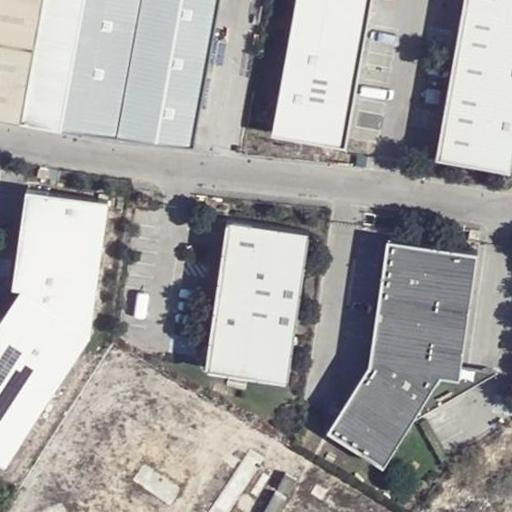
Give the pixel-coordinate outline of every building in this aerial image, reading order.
[(0,0),(0,118),(191,147),(219,0),(0,0)] [(294,0),(273,133),(343,142),(370,0),(294,0)] [(511,0),(462,0),(438,152),(437,156),(511,169),(511,160),(511,0)] [(18,290),(0,316),(0,462),(1,464),(92,337),(106,201),(23,190),(9,284),(18,290)] [(305,233),(224,221),(204,357),(202,371),(283,382),(305,233)] [(447,377),(457,372),(459,360),(477,254),(384,239),(379,283),(396,286),(384,357),(368,365),(356,386),(327,432),(380,467),(406,423),(410,417),(454,389),(447,377)] [(384,357),(396,286),(379,283),(368,365),(384,357)] [(494,366),(459,360),(457,372),(447,377),(454,389),(494,366)] [(227,511),(258,463),(247,456),(211,511),(227,511)] [(296,480),(286,474),(278,486),(288,493),(296,480)] [(275,511),(284,498),(274,492),(261,511),(275,511)]
